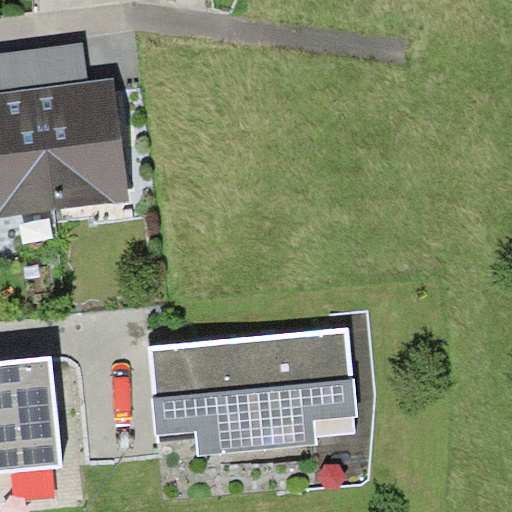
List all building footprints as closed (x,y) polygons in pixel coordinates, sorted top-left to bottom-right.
[(0,52),(0,91),(8,91),(39,87),(68,83),(89,80),(83,42),(0,52)] [(68,83),(39,87),(55,210),(130,200),(114,77),(89,80),(68,83)] [(0,217),(55,210),(39,87),(8,91),(0,91),(0,217)] [(349,327),(149,346),(154,397),(153,397),(156,435),(196,432),(198,455),(316,444),(316,436),(314,421),(353,417),(359,416),(355,379),(354,379),(349,327)] [(51,357),(0,361),(0,473),(62,467),(51,357)] [(355,433),(353,417),(314,421),(316,436),(355,433)]
